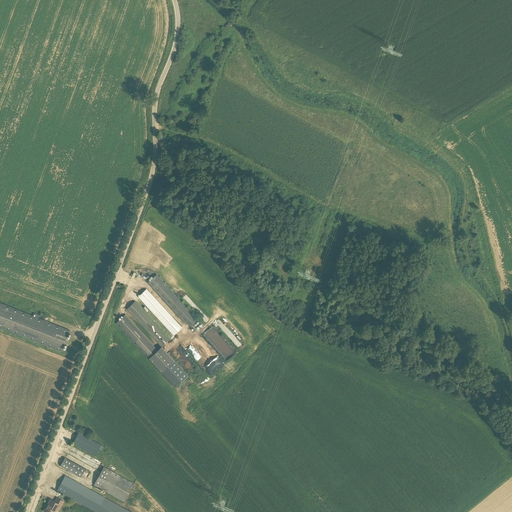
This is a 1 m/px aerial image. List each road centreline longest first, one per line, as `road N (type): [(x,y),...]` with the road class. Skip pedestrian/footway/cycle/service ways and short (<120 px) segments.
road 1 (unclassified): [(27,511),(147,191),(157,91),(177,35),(175,0)]
road 2 (track): [(425,240),(323,204),(212,139),(154,126)]
